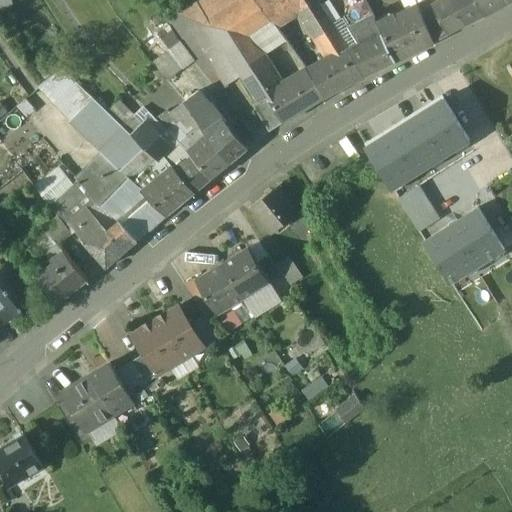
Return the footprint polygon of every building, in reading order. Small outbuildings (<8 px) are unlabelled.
[(11,0),(0,0),(0,13),(15,8),(11,0)] [(198,0),(166,20),(170,27),(181,45),(195,63),(216,91),(241,74),(226,52),(208,25),(244,0),(198,0)] [(257,0),(244,0),(208,25),(226,52),(249,36),(271,23),(257,0)] [(257,0),(271,23),(273,25),(301,8),(315,0),(257,0)] [(329,22),(316,0),(315,0),(301,8),(315,31),(329,22)] [(466,26),(452,0),(439,0),(432,4),(439,19),(448,35),(466,26)] [(475,0),(452,0),(466,26),(485,16),(475,0)] [(505,0),(475,0),(485,16),(507,3),(505,0)] [(418,7),(396,18),(395,17),(377,26),(381,35),(395,63),(434,43),(426,26),(418,7)] [(372,17),(357,25),(366,43),(381,35),(377,26),(372,17)] [(439,19),(426,26),(434,43),(448,35),(439,19)] [(329,22),(315,31),(328,52),(343,43),(329,22)] [(195,63),(181,45),(170,27),(160,34),(171,50),(154,63),(168,81),(195,63)] [(366,43),(360,46),(376,73),(395,63),(381,35),(366,43)] [(283,89),(249,36),(226,52),(241,74),(259,104),(260,105),(268,100),(268,98),(283,89)] [(348,52),(343,43),(328,52),(332,60),(321,66),(337,93),(364,78),(348,52)] [(376,73),(360,46),(348,52),(364,78),(376,73)] [(337,93),(321,66),(309,73),(325,100),(337,93)] [(325,100),(309,73),(297,80),(312,108),(325,100)] [(283,89),(268,98),(268,100),(284,125),(312,108),(297,80),(283,89)] [(216,112),(211,105),(207,107),(203,99),(201,96),(196,95),(185,103),(196,120),(207,138),(225,124),(226,123),(216,112)] [(123,129),(93,98),(71,121),(106,155),(116,165),(134,183),(147,171),(147,172),(152,168),(151,168),(156,162),(144,150),(132,138),(123,129)] [(443,98),(367,145),(394,189),(470,142),(443,98)] [(284,125),(268,100),(260,105),(259,104),(253,107),(269,134),(284,125)] [(185,103),(170,114),(183,129),(196,120),(185,103)] [(196,120),(183,129),(198,146),(207,138),(196,120)] [(130,122),(123,129),(132,138),(139,131),(130,122)] [(139,131),(132,138),(144,150),(161,134),(148,122),(139,131)] [(226,123),(225,124),(207,138),(230,166),(248,151),(226,123)] [(175,149),(161,134),(144,150),(156,162),(162,157),(165,160),(175,149)] [(230,166),(207,138),(198,146),(190,153),(194,157),(213,180),(230,166)] [(106,155),(93,168),(103,179),(116,165),(106,155)] [(162,157),(156,162),(151,168),(152,168),(156,172),(167,163),(165,160),(162,157)] [(213,180),(194,157),(175,172),(195,194),(213,180)] [(167,163),(156,172),(160,178),(172,168),(167,163)] [(103,179),(87,194),(100,205),(101,204),(120,223),(137,243),(167,217),(143,192),(134,183),(116,165),(103,179)] [(147,172),(147,171),(134,183),(143,192),(154,183),(160,178),(156,172),(152,168),(147,172)] [(175,172),(172,168),(160,178),(154,183),(178,208),(195,194),(175,172)] [(178,208),(154,183),(143,192),(167,217),(178,208)] [(72,235),(76,232),(70,224),(87,210),(96,203),(87,194),(78,184),(52,208),(72,235)] [(511,218),(511,185),(498,194),(511,218)] [(442,221),(421,187),(400,200),(420,234),(442,221)] [(296,214),(279,193),(275,196),(271,191),(251,207),(272,233),(296,214)] [(109,232),(105,228),(87,210),(70,224),(76,232),(107,268),(125,252),(109,232)] [(480,211),(429,243),(454,284),(505,252),(480,211)] [(72,235),(58,217),(44,228),(58,245),(72,235)] [(120,223),(109,232),(125,252),(137,243),(120,223)] [(258,265),(249,249),(223,265),(244,300),(270,284),(258,265)] [(87,279),(64,251),(52,262),(54,265),(39,278),(59,302),(87,279)] [(275,267),(269,258),(258,265),(270,284),(281,278),(275,267)] [(288,259),(275,267),(281,278),(288,288),(301,279),(288,259)] [(244,300),(223,265),(196,281),(206,297),(217,316),(244,300)] [(21,288),(4,267),(0,269),(0,317),(4,323),(28,304),(18,290),(21,288)] [(206,297),(195,303),(205,319),(207,322),(217,316),(206,297)] [(179,308),(157,322),(180,362),(203,348),(191,327),(179,308)] [(205,319),(191,327),(203,348),(204,350),(218,341),(207,322),(205,319)] [(180,362),(157,322),(133,336),(145,355),(157,376),(158,375),(180,362)] [(145,355),(131,363),(144,384),(145,386),(159,377),(158,375),(157,376),(145,355)] [(131,363),(115,374),(127,394),(144,384),(131,363)] [(115,374),(110,365),(89,377),(113,417),(133,404),(127,394),(115,374)] [(322,375),(301,388),(309,400),(329,386),(322,375)] [(113,417),(89,377),(63,393),(67,401),(87,433),(89,432),(113,417)] [(87,433),(67,401),(57,407),(83,450),(95,442),(89,432),(87,433)] [(23,436),(0,449),(0,473),(9,489),(43,468),(23,436)]
